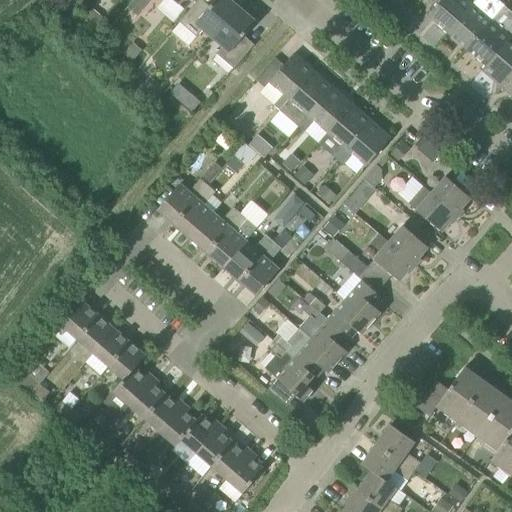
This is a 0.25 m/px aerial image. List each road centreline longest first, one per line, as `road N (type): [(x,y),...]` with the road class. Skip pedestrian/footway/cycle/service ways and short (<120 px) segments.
road 1 (residential): [(282,511),(459,287),(486,292)]
road 2 (residential): [(511,161),(463,119),(422,106),(298,0)]
